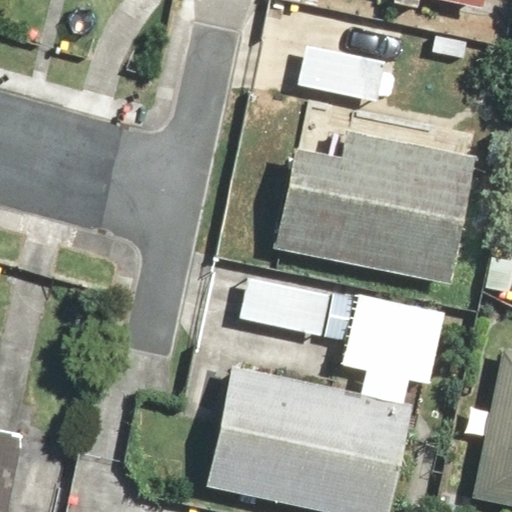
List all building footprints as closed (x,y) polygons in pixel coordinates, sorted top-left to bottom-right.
[(382,54),(306,39),(298,77),(375,91),(382,54)] [(327,154),(280,146),(263,244),(436,275),(461,137),(334,114),(327,154)] [(511,276),(502,299),(511,303),(511,276)] [(325,295),(238,279),(230,325),(317,340),(325,295)] [(511,353),(495,350),(465,498),(511,507),(511,353)] [(377,511),(399,415),(212,375),(187,494),(269,511),(377,511)] [(0,511),(1,511),(17,421),(0,417),(0,511)]
